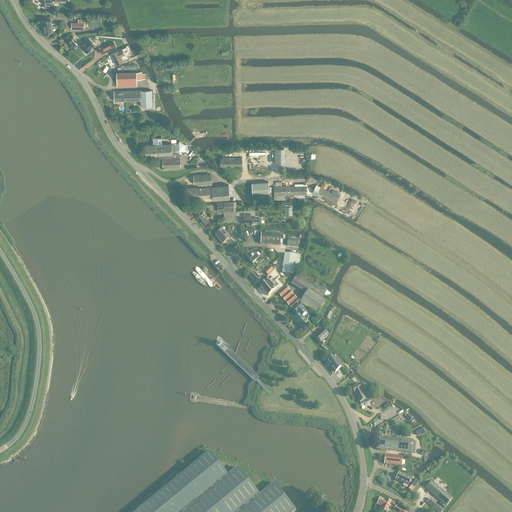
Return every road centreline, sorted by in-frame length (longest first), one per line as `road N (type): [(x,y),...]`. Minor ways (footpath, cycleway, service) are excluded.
road 1 (tertiary): [(364,484),(353,425),(333,384),(126,155),(82,78),(34,33),(14,0)]
road 2 (track): [(0,460),(31,430),(46,351),(42,313),(0,240)]
road 3 (track): [(511,303),(364,201),(316,181)]
road 4 (tertiary): [(0,451),(31,409),(39,352),(33,310),(0,251)]
